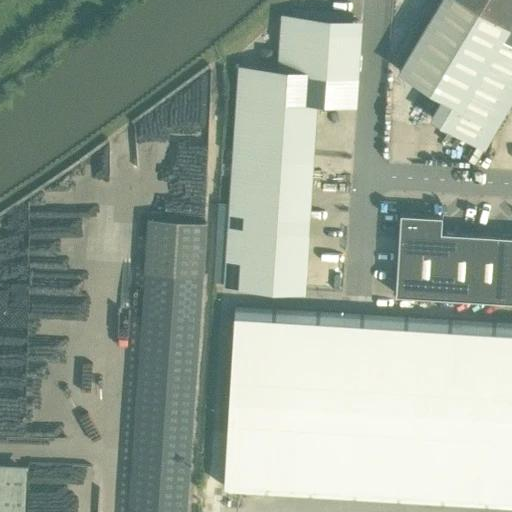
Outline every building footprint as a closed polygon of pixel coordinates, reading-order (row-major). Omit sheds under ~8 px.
[(511,0),(442,0),(401,70),(442,93),(431,117),(482,148),(493,135),(511,139),(511,0)] [(353,20),(284,15),(280,69),(241,66),(226,283),(295,288),(310,73),(350,75),(352,47),(351,47),(353,20)] [(511,234),(441,230),(442,215),(401,212),(396,293),(511,300),(511,234)] [(149,217),(145,272),(129,511),(186,511),(202,275),(206,222),(149,217)] [(511,323),(239,302),(224,487),(511,509),(511,323)] [(89,479),(88,463),(76,464),(77,480),(89,479)] [(0,469),(0,511),(25,511),(27,470),(0,469)]
